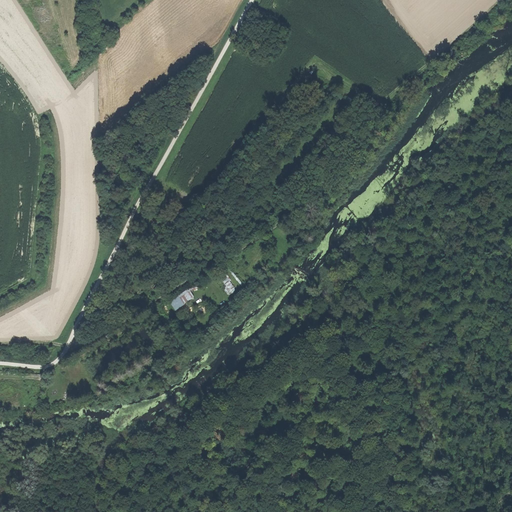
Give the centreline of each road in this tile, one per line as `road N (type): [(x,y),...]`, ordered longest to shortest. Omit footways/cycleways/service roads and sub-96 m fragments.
road 1 (track): [(68,347),(102,334),(286,216),(416,76),(500,0)]
road 2 (track): [(251,0),(68,347)]
